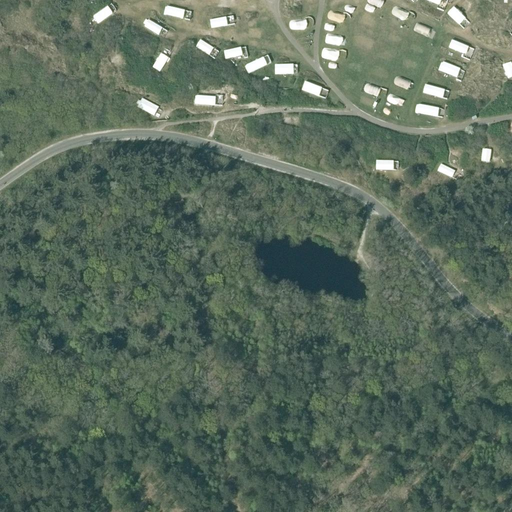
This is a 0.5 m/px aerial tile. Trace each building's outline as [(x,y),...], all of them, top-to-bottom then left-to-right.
[(166,15),(191,19),(192,12),(167,8),(166,15)] [(449,14),(463,27),(469,22),(454,8),(449,14)] [(212,19),(213,26),(235,24),(234,17),(212,19)] [(211,54),(214,49),(201,40),(197,46),(211,54)] [(472,55),(474,48),(451,43),(450,49),(472,55)] [(242,49),(225,51),(226,58),(242,56),(242,49)] [(261,59),(246,66),(249,73),(264,66),(261,59)] [(457,79),(461,70),(442,61),(438,71),(457,79)] [(298,74),(298,66),(276,66),(276,74),(298,74)] [(327,98),(329,90),(305,83),(303,90),(327,98)] [(425,87),(424,94),(448,98),(450,91),(425,87)] [(480,243),(476,253),(489,257),(492,247),(480,243)]
